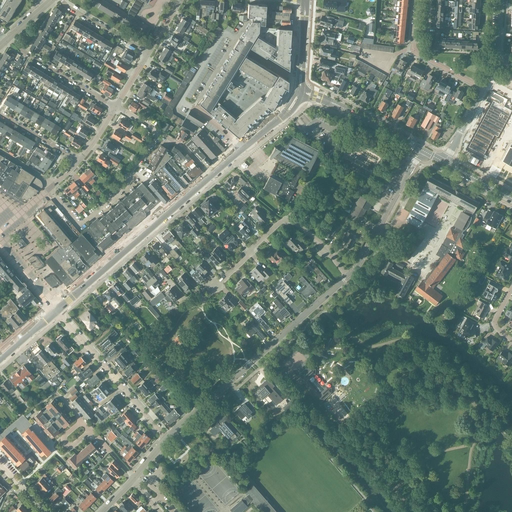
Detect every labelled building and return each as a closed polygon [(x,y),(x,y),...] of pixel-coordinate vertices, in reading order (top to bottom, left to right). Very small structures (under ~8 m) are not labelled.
[(17,3),(19,0),(5,0),(0,9),(0,18),(7,23),(10,18),(8,18),(12,12),(13,13),(16,8),(19,4),(17,3)] [(90,0),(89,3),(95,7),(96,6),(98,8),(97,8),(112,17),(112,16),(115,18),(114,18),(137,31),(139,32),(139,33),(145,36),(146,37),(146,36),(151,28),(135,19),(136,18),(134,17),(143,1),(147,4),(149,0),(135,0),(127,14),(103,0),(90,0)] [(324,0),(324,8),(337,9),(336,11),(344,12),(345,6),(346,6),(346,0),(331,0),(331,1),(324,0)] [(220,1),(219,10),(219,14),(216,14),(216,19),(220,19),(221,14),(223,14),(223,11),(226,11),(227,2),(220,1)] [(231,12),(240,13),(240,11),(243,12),(244,6),(241,6),(241,4),(232,3),(231,12)] [(289,71),(292,30),(268,28),(265,28),(265,25),(266,5),(250,4),(248,4),(247,17),(249,18),(250,18),(250,19),(251,21),(240,40),(239,39),(233,48),(234,49),(203,99),(199,104),(211,114),(214,110),(238,82),(269,109),(271,112),(285,89),(288,91),(288,84),(288,82),(289,71)] [(56,8),(53,13),(59,17),(59,16),(60,17),(62,18),(63,16),(61,15),(61,14),(62,12),(56,8)] [(271,18),(275,18),(290,20),(290,13),(282,13),(272,12),(271,18)] [(53,13),(49,18),(56,22),(59,17),(53,13)] [(322,17),(320,23),(332,27),(333,24),(342,27),(344,22),(339,20),(334,19),(335,17),(326,15),(325,18),(322,17)] [(49,18),(46,23),(53,27),(56,22),(49,18)] [(183,19),(179,24),(190,31),(191,30),(192,29),(189,27),(187,25),(189,22),(193,26),(196,22),(189,18),(187,22),(183,19)] [(76,33),(77,31),(81,24),(75,21),(71,28),(74,30),(73,32),(76,33)] [(46,23),(43,29),(49,33),(53,27),(46,23)] [(77,31),(82,35),(86,27),(81,24),(77,31)] [(190,31),(179,24),(176,30),(182,34),(183,31),(186,32),(189,34),(190,31)] [(86,27),(82,35),(84,36),(83,38),(86,40),(88,38),(89,36),(92,31),(86,27)] [(43,29),(40,34),(46,38),(49,33),(43,29)] [(88,38),(93,41),(97,34),(92,31),(88,38)] [(40,34),(37,39),(43,43),(46,38),(40,34)] [(63,39),(70,43),(72,39),(70,37),(70,36),(67,34),(66,34),(63,39)] [(93,41),(92,43),(94,45),(96,42),(98,44),(103,37),(101,36),(97,34),(93,41)] [(172,36),(169,42),(172,44),(171,46),(174,48),(176,46),(178,47),(179,47),(179,48),(180,48),(181,48),(181,47),(182,47),(183,47),(183,46),(184,47),(185,46),(187,42),(181,37),(179,40),(172,36)] [(331,38),(322,36),(321,43),(331,44),(334,44),(335,40),(331,39),(331,38)] [(100,47),(103,49),(108,40),(103,37),(98,44),(101,46),(100,47)] [(43,43),(37,39),(33,44),(40,48),(41,46),(50,51),(49,51),(52,53),(54,50),(51,48),(43,43)] [(108,40),(103,49),(101,52),(97,60),(99,61),(104,54),(107,49),(110,51),(114,44),(108,40)] [(116,45),(113,49),(115,50),(114,52),(118,54),(119,53),(125,56),(124,57),(131,61),(134,56),(127,52),(127,53),(122,50),(123,49),(116,45)] [(165,48),(162,53),(173,60),(174,58),(171,56),(172,55),(169,54),(171,51),(165,48)] [(330,49),(321,48),(321,49),(320,50),(321,51),(320,54),(324,55),(324,56),(331,57),(331,59),(335,60),(336,54),(333,54),(334,49),(330,48),(330,49)] [(53,57),(59,61),(62,54),(57,51),(53,57)] [(5,53),(2,58),(8,62),(20,69),(21,67),(18,65),(21,59),(19,58),(16,63),(10,59),(12,57),(5,53)] [(162,53),(158,59),(161,61),(160,63),(163,65),(164,63),(166,64),(169,61),(169,60),(172,62),(173,60),(162,53)] [(59,61),(64,64),(68,58),(62,54),(59,61)] [(2,58),(0,61),(0,63),(5,67),(8,62),(2,58)] [(64,64),(69,67),(73,61),(68,58),(64,64)] [(73,61),(69,67),(74,70),(78,64),(79,62),(74,59),(73,61)] [(395,64),(391,71),(394,72),(396,73),(398,70),(402,72),(407,62),(401,59),(398,65),(395,64)] [(321,60),(319,66),(327,67),(330,68),(330,65),(331,62),(321,60)] [(114,64),(113,66),(118,69),(123,72),(124,72),(125,71),(126,71),(127,69),(127,68),(127,67),(122,64),(122,63),(119,61),(116,66),(114,64)] [(28,63),(22,73),(24,75),(27,76),(29,73),(33,67),(28,63)] [(74,70),(79,74),(83,67),(78,64),(74,70)] [(412,65),(407,74),(411,76),(410,78),(409,78),(408,81),(411,83),(412,80),(418,68),(412,65)] [(79,74),(84,77),(88,71),(86,69),(87,68),(84,66),(83,67),(79,74)] [(29,73),(34,76),(38,70),(33,67),(29,73)] [(341,73),(341,74),(344,75),(345,69),(335,67),(334,71),(335,72),(341,73)] [(88,71),(84,77),(90,80),(91,78),(93,79),(97,73),(90,68),(88,71)] [(364,76),(366,72),(360,68),(357,73),(364,76)] [(418,68),(412,80),(414,81),(416,78),(416,79),(418,76),(421,77),(424,71),(423,71),(424,70),(421,69),(421,70),(418,68)] [(36,80),(38,82),(43,73),(38,70),(34,76),(37,78),(36,80)] [(110,71),(109,73),(108,75),(111,77),(110,77),(111,78),(118,82),(121,77),(114,73),(113,72),(113,73),(110,71)] [(150,72),(148,76),(155,81),(156,82),(157,83),(158,83),(159,82),(161,83),(167,74),(164,72),(161,71),(158,75),(153,72),(151,71),(150,72)] [(339,79),(341,74),(341,73),(335,72),(333,75),(325,72),(322,78),(331,82),(332,78),(335,79),(336,77),(339,79)] [(381,72),(378,77),(381,79),(384,81),(387,76),(383,74),(381,72)] [(40,80),(45,83),(48,76),(43,73),(38,82),(40,80)] [(341,74),(339,79),(343,80),(339,88),(345,91),(349,83),(347,82),(348,79),(349,79),(349,77),(347,76),(346,76),(344,75),(341,74)] [(420,86),(428,91),(435,77),(430,74),(426,81),(424,79),(420,86)] [(48,89),(50,86),(54,80),(48,76),(45,83),(43,85),(48,89)] [(50,86),(48,89),(53,92),(53,91),(59,83),(54,80),(50,86)] [(441,80),(436,90),(440,92),(438,94),(441,95),(447,83),(444,82),(444,81),(444,80),(442,80),(441,81),(441,80)] [(214,110),(211,114),(237,137),(269,110),(269,109),(238,82),(214,110)] [(59,83),(53,91),(56,93),(59,95),(60,92),(64,86),(63,85),(59,83)] [(144,83),(140,89),(150,95),(154,89),(144,83)] [(447,83),(441,95),(443,96),(444,93),(446,91),(449,93),(448,95),(445,100),(448,102),(453,91),(451,90),(452,86),(452,85),(450,84),(449,85),(447,83)] [(108,86),(105,85),(103,89),(105,90),(103,93),(109,97),(110,96),(110,97),(111,96),(112,95),(112,94),(111,93),(114,90),(108,86)] [(350,93),(356,96),(360,89),(362,86),(359,85),(357,88),(354,86),(350,93)] [(60,92),(65,96),(69,89),(64,86),(60,92)] [(371,87),(368,93),(365,91),(360,99),(368,103),(372,97),(374,98),(378,91),(375,89),(374,89),(371,87)] [(397,87),(395,93),(396,94),(400,96),(403,97),(404,95),(399,92),(401,89),(397,87)] [(68,97),(64,103),(67,105),(70,100),(74,92),(69,89),(65,96),(68,97)] [(155,98),(150,95),(140,89),(137,95),(143,98),(144,95),(154,101),(155,98)] [(453,91),(448,102),(453,104),(457,97),(460,99),(462,96),(462,97),(463,96),(465,94),(464,93),(464,92),(458,89),(456,93),(453,91)] [(4,103),(9,106),(17,93),(15,92),(11,98),(8,96),(4,103)] [(74,92),(70,100),(74,103),(77,105),(79,101),(77,100),(80,96),(74,92)] [(9,106),(14,110),(19,102),(16,100),(19,94),(17,93),(9,106)] [(161,100),(168,104),(173,97),(166,93),(161,100)] [(378,109),(381,110),(380,111),(383,112),(383,111),(384,112),(388,104),(386,103),(388,98),(385,96),(378,109)] [(19,102),(14,110),(20,113),(28,99),(25,98),(22,104),(20,103),(19,102)] [(20,113),(25,116),(29,108),(26,107),(30,101),(29,101),(28,99),(20,113)] [(511,111),(493,101),(468,147),(484,155),(495,135),(498,137),(511,111)] [(30,120),(30,119),(38,106),(39,104),(37,102),(36,104),(35,104),(32,110),(29,108),(25,116),(25,118),(26,118),(28,118),(30,120)] [(133,102),(128,108),(134,112),(136,109),(138,111),(141,107),(138,105),(133,102)] [(91,103),(89,106),(91,107),(90,109),(92,110),(99,114),(100,114),(101,112),(100,111),(102,109),(99,107),(99,106),(96,103),(94,105),(91,103)] [(394,114),(392,116),(393,116),(393,117),(393,118),(395,119),(396,119),(396,118),(398,119),(402,111),(404,107),(398,104),(396,108),(396,109),(395,108),(393,113),(394,114)] [(420,106),(418,111),(424,115),(426,109),(423,108),(420,106)] [(163,114),(170,119),(173,114),(172,110),(167,107),(163,114)] [(36,109),(30,119),(35,122),(40,115),(37,113),(38,111),(36,109)] [(40,125),(48,112),(49,111),(46,109),(42,116),(40,115),(35,122),(40,125)] [(186,117),(200,127),(207,120),(190,110),(186,117)] [(40,125),(45,128),(50,121),(45,118),(46,116),(48,117),(50,113),(48,112),(40,125)] [(429,112),(421,126),(429,130),(433,121),(437,123),(440,118),(429,112)] [(59,118),(51,131),(56,135),(61,127),(57,126),(59,122),(63,115),(61,114),(59,118)] [(85,118),(83,121),(85,122),(91,126),(92,125),(93,126),(96,122),(94,121),(95,120),(92,119),(94,117),(90,114),(89,117),(86,115),(85,118)] [(416,114),(414,118),(411,116),(406,124),(413,127),(416,122),(417,123),(418,120),(417,119),(419,116),(416,114)] [(45,128),(51,131),(59,118),(57,117),(55,121),(54,121),(53,123),(50,121),(45,128)] [(194,134),(197,131),(200,127),(186,117),(184,121),(181,125),(183,127),(190,131),(194,134)] [(122,119),(118,125),(126,130),(130,124),(129,124),(130,123),(127,121),(126,122),(122,119)] [(158,126),(162,129),(166,132),(168,129),(171,131),(173,127),(171,125),(172,124),(168,121),(167,123),(166,123),(164,127),(160,124),(158,126)] [(434,133),(431,137),(436,140),(440,133),(442,129),(440,128),(441,125),(438,123),(433,132),(434,133)] [(0,141),(1,140),(2,138),(9,127),(4,124),(0,129),(0,131),(2,133),(0,136),(0,141)] [(87,128),(83,126),(82,128),(78,134),(84,138),(85,137),(86,137),(87,136),(87,135),(86,134),(88,132),(86,130),(87,128)] [(7,136),(10,137),(14,130),(9,127),(1,140),(0,141),(0,143),(2,144),(7,136)] [(188,134),(190,131),(183,127),(181,130),(183,131),(181,134),(180,133),(177,139),(183,142),(187,137),(186,137),(188,134)] [(8,148),(10,149),(13,143),(19,133),(14,130),(10,137),(13,139),(8,148)] [(111,136),(114,138),(118,141),(120,138),(122,139),(124,136),(115,130),(111,136)] [(198,147),(210,160),(215,156),(221,151),(222,152),(225,149),(217,142),(219,140),(217,137),(215,138),(210,132),(206,135),(201,130),(198,132),(191,139),(192,140),(198,147)] [(19,133),(13,143),(16,144),(17,142),(20,144),(25,136),(19,133)] [(133,133),(131,136),(132,137),(134,138),(138,141),(143,144),(147,138),(143,136),(141,139),(140,138),(133,133)] [(18,154),(20,155),(30,139),(25,136),(20,144),(23,146),(18,154)] [(71,136),(70,138),(69,140),(72,142),(71,143),(78,148),(82,142),(74,138),(71,136)] [(269,176),(263,189),(270,192),(275,195),(276,197),(280,200),(283,199),(288,202),(290,198),(294,191),(289,189),(289,187),(293,189),(301,173),(303,173),(305,169),(309,171),(320,151),(312,147),(314,144),(311,143),(309,145),(308,144),(297,138),(296,138),(293,137),(291,138),(279,149),(275,147),(269,158),(270,159),(272,158),(295,170),(287,186),(281,183),(269,176)] [(30,139),(20,155),(20,156),(22,153),(24,155),(26,150),(24,149),(26,147),(33,151),(36,147),(33,146),(35,143),(30,139)] [(186,145),(193,152),(197,148),(198,147),(192,140),(186,145)] [(107,150),(114,153),(117,148),(114,147),(114,146),(108,142),(106,144),(105,144),(103,148),(107,150)] [(156,172),(166,162),(175,154),(176,154),(181,149),(180,149),(175,146),(171,152),(161,145),(148,166),(156,172)] [(510,146),(501,160),(511,166),(511,146),(511,147),(510,146)] [(37,148),(35,150),(45,156),(46,154),(44,153),(37,148)] [(197,148),(193,152),(194,154),(195,153),(201,161),(207,167),(211,163),(206,157),(205,157),(197,148)] [(188,157),(181,149),(176,154),(184,164),(184,163),(188,168),(190,167),(191,168),(190,169),(195,175),(196,177),(201,172),(202,171),(197,165),(191,158),(189,159),(188,158),(188,157)] [(42,157),(44,158),(45,156),(35,150),(34,152),(42,157)] [(46,154),(45,156),(52,161),(56,156),(48,151),(46,154)] [(109,151),(107,155),(116,160),(119,162),(121,158),(118,156),(109,151)] [(184,164),(176,154),(174,155),(193,177),(195,175),(190,169),(191,168),(190,167),(188,168),(184,163),(184,164)] [(46,171),(49,166),(42,161),(36,158),(32,155),(29,161),(34,164),(38,166),(42,169),(46,171)] [(100,155),(97,160),(103,164),(102,165),(106,167),(109,162),(106,160),(106,159),(100,155)] [(174,155),(170,159),(189,181),(193,177),(174,155)] [(44,158),(42,161),(49,166),(52,161),(45,156),(44,158)] [(0,161),(0,176),(10,161),(3,157),(0,161)] [(170,159),(166,162),(185,184),(189,181),(170,159)] [(0,176),(0,185),(1,186),(15,164),(10,161),(0,176)] [(172,181),(170,182),(178,192),(186,186),(168,166),(165,163),(161,167),(172,181)] [(8,190),(20,172),(22,168),(15,164),(1,186),(6,189),(8,190)] [(32,180),(20,198),(26,201),(43,187),(43,186),(43,185),(42,185),(42,184),(42,183),(42,182),(41,182),(41,181),(40,180),(39,179),(34,176),(35,176),(22,168),(20,172),(25,175),(32,180)] [(89,169),(84,173),(93,183),(95,181),(92,178),(96,176),(94,174),(89,169)] [(10,191),(13,193),(25,175),(20,172),(8,190),(10,192),(10,191)] [(93,183),(84,173),(79,177),(84,183),(86,181),(88,183),(89,182),(91,185),(93,183)] [(13,193),(20,198),(32,180),(25,175),(13,193)] [(148,186),(154,192),(164,204),(169,200),(161,191),(162,190),(154,181),(157,179),(153,175),(149,179),(152,183),(148,186)] [(430,177),(425,187),(428,189),(435,193),(438,194),(466,209),(467,210),(465,214),(471,217),(472,217),(479,203),(459,192),(430,177)] [(226,184),(224,186),(227,189),(230,188),(237,182),(233,178),(230,181),(228,180),(225,183),(226,184)] [(178,192),(170,182),(169,181),(162,187),(167,194),(166,195),(170,199),(178,192)] [(74,182),(69,186),(74,192),(76,189),(79,187),(74,182)] [(138,187),(153,204),(154,205),(158,201),(142,183),(138,187)] [(354,188),(364,194),(367,188),(357,183),(354,188)] [(69,186),(64,191),(65,192),(69,196),(70,198),(73,196),(71,194),(74,192),(69,186)] [(88,193),(83,187),(80,190),(85,195),(88,193)] [(133,187),(132,189),(148,207),(149,208),(153,204),(138,187),(135,189),(133,187)] [(425,187),(407,220),(420,228),(438,194),(435,193),(428,189),(425,187)] [(235,194),(243,203),(250,196),(241,188),(235,194)] [(130,194),(142,208),(144,210),(148,207),(132,189),(131,189),(133,191),(130,194)] [(125,195),(124,195),(138,211),(142,208),(130,194),(127,196),(125,195)] [(138,211),(124,195),(123,196),(125,198),(122,200),(124,202),(123,203),(134,215),(138,211)] [(362,218),(366,209),(367,207),(369,208),(373,203),(359,195),(355,204),(357,205),(349,218),(358,223),(361,218),(362,218)] [(212,205),(207,199),(201,204),(202,206),(201,207),(210,218),(211,218),(213,216),(214,214),(213,213),(216,210),(217,211),(219,211),(222,209),(216,202),(212,205)] [(36,215),(40,220),(57,206),(51,200),(43,206),(45,208),(36,215)] [(119,203),(116,206),(128,220),(132,216),(120,203),(121,202),(119,200),(117,202),(119,203)] [(241,201),(237,205),(241,210),(243,211),(247,207),(241,201)] [(80,204),(75,208),(79,213),(83,209),(80,204)] [(40,220),(44,224),(60,211),(57,206),(40,220)] [(111,207),(110,208),(124,223),(128,220),(116,206),(113,209),(111,207)] [(253,211),(251,212),(254,215),(252,217),(260,225),(268,218),(257,207),(253,211)] [(110,210),(108,213),(122,230),(126,226),(124,223),(110,208),(109,209),(110,210)] [(192,212),(202,224),(204,223),(201,219),(204,217),(202,214),(197,208),(192,212)] [(422,281),(415,290),(435,306),(443,296),(433,289),(434,288),(433,287),(437,283),(437,284),(456,260),(455,259),(456,258),(461,260),(464,253),(461,251),(467,241),(464,239),(462,239),(465,234),(463,233),(464,231),(465,231),(466,229),(468,228),(469,226),(470,224),(471,222),(472,219),(472,217),(471,217),(465,214),(467,210),(466,209),(464,213),(462,212),(455,226),(456,227),(454,230),(452,228),(451,228),(450,228),(446,236),(447,237),(442,245),(442,244),(436,255),(441,258),(423,282),(422,281)] [(488,209),(482,221),(487,223),(487,224),(485,228),(490,231),(492,226),(494,227),(495,228),(496,228),(503,216),(497,213),(494,211),(494,212),(492,211),(488,209)] [(44,224),(48,229),(64,215),(60,211),(44,224)] [(141,211),(134,217),(138,222),(145,216),(145,214),(142,211),(141,211)] [(103,214),(102,215),(119,234),(123,230),(122,230),(108,213),(105,216),(103,214)] [(185,217),(194,228),(196,231),(199,229),(194,224),(197,222),(190,213),(185,217)] [(64,215),(48,229),(52,234),(68,220),(64,215)] [(119,234),(102,215),(101,216),(102,218),(99,220),(115,239),(120,235),(119,234)] [(138,222),(134,217),(128,223),(128,225),(130,228),(132,228),(138,222)] [(472,224),(477,226),(480,219),(476,217),(472,224)] [(81,233),(96,250),(94,247),(96,246),(101,251),(105,249),(115,240),(106,228),(103,226),(97,219),(86,228),(81,233)] [(52,234),(56,238),(72,225),(68,220),(52,234)] [(244,226),(241,228),(239,231),(246,239),(252,233),(248,229),(251,226),(244,220),(241,222),(244,226)] [(176,228),(174,230),(181,239),(187,234),(190,231),(195,237),(197,239),(194,241),(198,246),(204,240),(201,237),(199,234),(194,228),(193,228),(190,231),(188,228),(187,227),(182,222),(176,228)] [(212,224),(206,229),(210,233),(216,228),(212,224)] [(56,238),(60,243),(76,229),(72,225),(56,238)] [(338,234),(341,228),(335,225),(333,229),(329,227),(325,235),(331,238),(335,232),(338,234)] [(61,244),(62,250),(64,248),(69,244),(72,241),(80,234),(76,229),(60,243),(60,244),(61,244)] [(227,249),(228,249),(229,250),(232,251),(234,249),(234,245),(237,244),(237,243),(237,242),(237,241),(236,241),(234,241),(234,238),(226,229),(217,237),(224,245),(225,243),(227,249)] [(175,244),(179,249),(183,246),(178,241),(177,241),(169,231),(162,238),(167,244),(170,241),(174,245),(175,244)] [(347,232),(343,240),(346,242),(344,245),(350,249),(355,241),(350,238),(352,234),(347,232)] [(72,241),(69,244),(79,256),(81,255),(82,256),(85,259),(89,264),(98,256),(94,252),(96,250),(81,233),(80,234),(72,241)] [(293,236),(285,242),(293,250),(296,248),(298,250),(297,251),(299,252),(300,251),(306,246),(301,241),(299,243),(293,236)] [(25,237),(17,243),(22,250),(30,243),(25,237)] [(168,253),(162,245),(159,247),(156,243),(152,246),(159,256),(163,253),(165,256),(168,253)] [(53,257),(61,266),(69,276),(73,277),(77,273),(82,269),(86,266),(80,259),(80,258),(80,257),(79,256),(69,244),(64,248),(70,256),(65,260),(66,261),(61,266),(53,257)] [(64,248),(62,250),(58,253),(64,260),(65,260),(70,256),(64,248)] [(223,255),(216,248),(211,252),(212,254),(209,257),(206,254),(203,257),(208,263),(211,260),(216,265),(220,261),(219,259),(223,255)] [(179,256),(175,252),(173,249),(169,252),(175,259),(179,256)] [(267,257),(270,261),(271,260),(274,263),(278,259),(279,261),(285,255),(283,253),(282,254),(280,252),(279,253),(276,250),(272,254),(271,253),(267,257)] [(58,253),(53,257),(61,266),(66,261),(65,260),(64,260),(58,253)] [(151,254),(148,256),(146,253),(139,259),(146,267),(150,263),(152,266),(158,261),(151,254)] [(29,261),(30,263),(33,263),(33,265),(34,267),(37,265),(38,267),(41,267),(43,266),(43,263),(41,261),(39,261),(39,258),(37,257),(35,259),(33,257),(31,256),(29,258),(29,261)] [(303,261),(306,264),(308,261),(310,263),(305,268),(309,273),(313,270),(318,276),(314,280),(317,283),(321,279),(324,282),(327,279),(315,265),(317,263),(310,256),(303,261)] [(69,276),(61,266),(53,257),(46,263),(62,282),(69,276)] [(296,262),(291,257),(287,260),(292,266),(296,262)] [(2,259),(0,260),(0,273),(9,266),(5,262),(3,259),(2,259)] [(196,270),(196,271),(190,276),(197,283),(206,274),(205,274),(208,271),(206,268),(206,267),(202,263),(201,264),(198,260),(193,264),(196,268),(195,269),(196,270)] [(395,292),(403,297),(410,284),(413,285),(415,282),(412,280),(414,278),(405,273),(405,275),(401,272),(394,269),(391,268),(393,263),(387,260),(381,273),(387,276),(388,273),(401,280),(395,292)] [(394,269),(401,272),(404,266),(397,262),(394,269)] [(501,262),(498,266),(501,268),(497,275),(500,277),(500,278),(506,281),(508,277),(507,276),(510,271),(508,270),(509,267),(501,262)] [(129,267),(136,274),(140,270),(134,263),(129,267)] [(258,265),(252,271),(250,272),(258,281),(263,277),(265,279),(270,274),(266,269),(263,271),(258,265)] [(0,280),(12,270),(9,266),(0,273),(0,280)] [(122,273),(128,279),(131,283),(136,279),(127,269),(122,273)] [(12,270),(0,280),(0,288),(8,281),(15,274),(12,270)] [(184,273),(178,279),(180,281),(178,283),(186,293),(192,288),(189,285),(188,283),(191,281),(184,273)] [(144,284),(150,278),(147,274),(144,276),(143,275),(139,279),(144,284)] [(15,275),(8,281),(14,287),(13,287),(18,292),(20,290),(22,293),(25,292),(29,289),(21,280),(20,281),(15,275)] [(47,275),(45,277),(45,280),(47,281),(49,282),(49,284),(51,286),(53,284),(55,286),(57,286),(59,284),(59,282),(58,280),(55,280),(55,277),(54,275),(51,277),(50,275),(47,275)] [(144,284),(147,288),(150,292),(159,284),(156,281),(157,280),(155,278),(154,276),(150,278),(144,284)] [(302,277),(299,280),(304,286),(299,291),(300,292),(306,299),(311,294),(312,295),(316,292),(315,291),(312,288),(314,286),(311,283),(309,284),(302,277)] [(131,283),(128,279),(123,284),(128,290),(133,286),(131,283)] [(235,289),(243,297),(246,294),(246,293),(248,291),(251,293),(255,289),(247,281),(244,284),(241,280),(239,282),(241,285),(239,287),(238,286),(235,289)] [(275,290),(279,294),(289,306),(292,303),(285,294),(290,289),(283,281),(275,288),(277,289),(275,290)] [(491,300),(494,302),(497,297),(494,296),(496,292),(497,292),(498,291),(498,290),(497,289),(495,288),(497,285),(491,281),(489,285),(493,286),(489,293),(486,291),(483,296),(487,298),(487,297),(492,299),(491,300)] [(115,284),(111,287),(119,296),(121,294),(122,296),(125,293),(124,291),(121,288),(120,289),(115,284)] [(172,287),(165,293),(167,296),(165,297),(165,299),(167,302),(169,302),(171,300),(173,302),(180,297),(172,287)] [(123,304),(110,288),(103,294),(110,303),(114,300),(119,307),(123,304)] [(154,296),(150,292),(147,288),(142,293),(148,300),(154,296)] [(29,289),(25,292),(18,299),(17,300),(19,303),(21,302),(24,306),(32,299),(36,304),(39,302),(39,301),(29,289)] [(161,292),(150,301),(153,305),(164,296),(161,292)] [(131,299),(126,293),(125,293),(122,296),(127,302),(131,299)] [(132,305),(140,299),(136,295),(129,301),(132,305)] [(229,300),(228,299),(225,296),(223,298),(219,303),(218,304),(222,307),(223,307),(225,310),(230,306),(232,308),(237,303),(232,298),(229,300)] [(10,322),(16,328),(26,318),(10,299),(7,302),(8,303),(0,310),(0,314),(8,324),(10,322)] [(276,299),(273,302),(279,309),(273,314),(275,315),(281,322),(286,317),(287,318),(290,315),(276,299)] [(240,300),(237,303),(245,311),(248,308),(240,300)] [(489,307),(481,303),(479,307),(480,307),(477,312),(478,313),(477,315),(484,319),(487,313),(486,312),(489,307)] [(256,308),(253,311),(256,315),(253,317),(267,331),(268,330),(270,329),(268,326),(260,317),(265,312),(259,305),(257,304),(254,306),(256,308)] [(104,307),(109,313),(112,311),(107,305),(104,307)] [(150,305),(147,308),(155,317),(158,315),(150,305)] [(101,327),(100,326),(96,322),(97,321),(88,311),(81,318),(91,329),(95,325),(99,329),(100,327),(101,327)] [(467,319),(462,328),(463,329),(461,332),(464,333),(463,336),(468,339),(472,338),(473,339),(477,338),(474,330),(472,329),(475,324),(471,322),(472,321),(467,319)] [(265,338),(249,320),(245,324),(248,327),(244,331),(250,337),(255,333),(262,341),(265,338)] [(100,344),(104,349),(112,342),(110,340),(117,333),(113,329),(109,332),(111,334),(105,339),(100,344)] [(55,339),(63,348),(68,355),(74,350),(61,334),(55,339)] [(179,335),(174,339),(178,344),(184,339),(179,335)] [(488,346),(487,347),(493,352),(499,345),(493,340),(492,341),(488,338),(484,343),(488,346)] [(59,353),(51,343),(45,349),(51,356),(55,353),(57,355),(59,353)] [(115,345),(107,352),(111,357),(117,351),(118,352),(122,348),(118,343),(115,345)] [(38,346),(33,350),(57,378),(61,382),(63,380),(59,377),(62,374),(38,346)] [(121,353),(114,359),(118,364),(127,356),(125,353),(128,351),(125,347),(120,351),(121,353)] [(57,378),(33,350),(32,351),(34,353),(32,353),(31,357),(29,358),(38,369),(39,369),(44,374),(44,375),(45,377),(46,377),(49,381),(50,380),(52,383),(54,382),(58,386),(60,383),(57,379),(57,378)] [(511,363),(511,355),(510,353),(508,356),(503,352),(497,359),(502,363),(503,362),(509,367),(511,363)] [(127,356),(118,364),(122,368),(126,365),(130,361),(131,360),(127,356)] [(72,363),(66,357),(62,360),(68,366),(72,363)] [(74,363),(76,366),(74,368),(76,371),(78,368),(79,369),(80,367),(81,368),(86,363),(81,358),(74,363)] [(128,368),(124,372),(128,377),(133,372),(134,371),(132,368),(134,367),(133,366),(134,365),(132,363),(130,365),(127,368),(128,368)] [(24,365),(16,372),(9,378),(16,387),(19,384),(23,388),(26,385),(23,381),(26,378),(30,382),(35,378),(31,373),(24,365)] [(89,367),(88,366),(82,372),(81,372),(77,375),(82,381),(93,371),(91,369),(92,369),(90,366),(89,367)] [(312,394),(319,402),(320,403),(332,393),(332,388),(327,388),(320,394),(308,380),(315,374),(316,369),(306,369),(298,376),(300,379),(299,379),(310,391),(312,394)] [(139,372),(130,380),(135,385),(141,379),(139,377),(142,374),(139,372)] [(89,380),(87,382),(89,385),(91,387),(100,379),(95,375),(89,380)] [(40,376),(37,378),(43,384),(45,382),(40,376)] [(256,394),(255,395),(261,401),(267,396),(268,397),(276,406),(282,400),(272,389),(274,387),(271,385),(272,384),(268,380),(267,379),(259,387),(261,389),(256,394)] [(138,387),(142,392),(154,382),(152,380),(147,384),(144,382),(138,387)] [(8,391),(11,394),(14,391),(13,390),(6,381),(0,386),(6,392),(8,391)] [(154,382),(142,392),(146,396),(152,391),(150,388),(155,384),(154,382)] [(96,391),(99,394),(106,388),(102,383),(95,389),(92,392),(94,393),(96,391)] [(72,390),(69,392),(73,396),(75,394),(78,392),(74,388),(72,390)] [(106,388),(99,394),(101,397),(98,399),(100,401),(102,398),(103,399),(110,392),(106,388)] [(148,400),(152,405),(154,403),(157,407),(165,400),(162,396),(159,399),(156,397),(159,395),(157,392),(148,400)] [(46,394),(33,405),(35,407),(43,401),(48,396),(46,394)] [(86,394),(83,397),(88,402),(91,400),(86,394)] [(108,405),(110,408),(118,401),(116,399),(114,397),(106,403),(107,403),(104,405),(106,407),(108,405)] [(93,416),(93,415),(78,398),(72,402),(88,420),(93,416)] [(72,421),(65,412),(64,412),(63,411),(61,408),(54,399),(45,407),(47,409),(43,412),(41,410),(32,418),(40,426),(42,425),(45,429),(43,430),(51,439),(59,432),(57,429),(61,426),(63,428),(72,421)] [(118,401),(110,408),(113,410),(110,412),(112,414),(114,412),(115,412),(122,406),(120,404),(120,403),(118,401)] [(246,406),(244,404),(241,407),(240,406),(234,412),(239,417),(241,420),(245,417),(248,419),(251,416),(249,414),(251,412),(250,411),(254,407),(250,402),(246,406)] [(294,402),(285,410),(286,412),(296,404),(294,402)] [(163,403),(158,407),(167,416),(164,418),(170,424),(174,420),(165,409),(167,407),(163,403)] [(167,407),(165,409),(174,420),(179,415),(174,409),(171,412),(167,407)] [(131,415),(127,411),(116,420),(120,425),(121,425),(123,422),(125,421),(131,415)] [(93,415),(93,416),(99,422),(103,419),(97,412),(93,415)] [(0,440),(6,436),(16,427),(22,434),(29,428),(32,425),(23,414),(0,433),(0,440)] [(131,415),(125,421),(126,422),(129,425),(131,427),(134,424),(133,422),(135,420),(131,415)] [(228,438),(232,443),(240,435),(223,417),(215,424),(215,425),(209,430),(214,435),(220,430),(228,438)] [(29,428),(22,434),(41,456),(44,453),(46,455),(51,451),(49,448),(48,449),(29,428)] [(109,436),(107,438),(111,442),(117,437),(112,431),(108,434),(109,436)] [(137,431),(135,434),(146,443),(150,438),(144,433),(142,436),(137,431)] [(135,434),(133,436),(136,438),(133,440),(136,443),(142,448),(146,443),(135,434)] [(0,440),(0,447),(1,447),(4,451),(4,453),(9,457),(11,458),(13,461),(14,463),(17,466),(26,457),(7,437),(6,436),(0,440)] [(66,461),(69,464),(73,469),(97,449),(91,443),(76,455),(75,453),(66,461)] [(125,446),(123,448),(134,457),(138,452),(129,445),(127,448),(125,446)] [(134,457),(123,448),(121,450),(126,454),(124,456),(130,462),(134,457)] [(19,467),(24,473),(31,467),(30,465),(35,460),(32,457),(35,454),(33,452),(24,459),(26,461),(19,467)] [(108,468),(111,472),(109,473),(113,477),(115,476),(117,478),(117,477),(118,478),(119,478),(121,476),(121,475),(120,474),(121,474),(117,470),(120,467),(114,461),(110,465),(110,466),(108,468)] [(105,473),(101,477),(104,480),(109,485),(113,481),(105,473)] [(35,484),(39,488),(46,482),(44,479),(47,477),(45,475),(35,484)] [(97,478),(95,480),(105,490),(109,485),(104,480),(101,483),(99,480),(97,478)] [(105,490),(95,480),(94,481),(96,484),(98,486),(95,489),(100,494),(105,490)] [(46,482),(39,488),(43,493),(53,484),(51,482),(48,484),(46,482)] [(66,490),(63,493),(62,494),(65,496),(71,490),(66,485),(63,488),(66,490)] [(252,501),(261,511),(276,511),(253,485),(244,492),(247,496),(242,500),(230,510),(232,511),(241,511),(247,507),(246,506),(252,501)] [(63,492),(58,487),(54,491),(55,493),(49,499),(53,503),(60,497),(59,496),(61,494),(63,492)] [(80,491),(87,497),(92,502),(96,498),(91,493),(88,496),(82,489),(80,491)] [(129,497),(135,503),(137,505),(141,502),(139,500),(139,499),(133,493),(129,497)] [(80,495),(78,497),(80,499),(82,502),(87,507),(92,502),(87,497),(85,499),(82,497),(82,498),(80,495)] [(65,497),(61,501),(64,504),(66,502),(69,505),(71,503),(67,499),(65,497)] [(81,503),(78,506),(80,507),(83,511),(87,507),(82,502),(81,503)] [(120,506),(120,507),(124,511),(128,511),(130,510),(131,511),(134,509),(128,503),(126,505),(124,503),(123,503),(122,503),(120,505),(120,506)]
